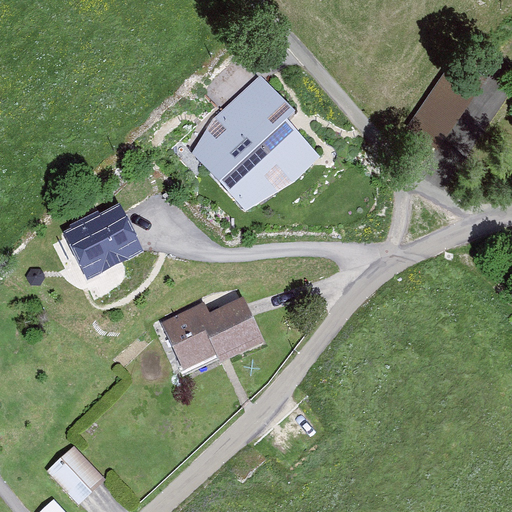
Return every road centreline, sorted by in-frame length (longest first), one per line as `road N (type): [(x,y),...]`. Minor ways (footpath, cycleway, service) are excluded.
road 1 (unclassified): [(511,219),(381,270),(243,431),(158,511)]
road 2 (track): [(249,0),(354,118),(394,180),(397,220),(381,270)]
